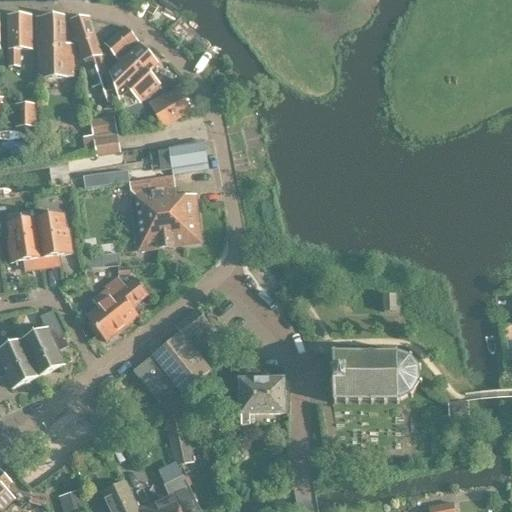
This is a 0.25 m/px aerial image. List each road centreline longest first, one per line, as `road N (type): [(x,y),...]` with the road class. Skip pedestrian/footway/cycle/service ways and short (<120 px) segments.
road 1 (residential): [(228,268),(235,237),(215,116),(202,85),(146,25),(68,0)]
road 2 (residential): [(307,511),(301,363),(228,268)]
road 3 (residential): [(101,368),(228,268)]
road 4 (residential): [(0,308),(54,296),(101,368)]
road 5 (residential): [(0,446),(101,368)]
